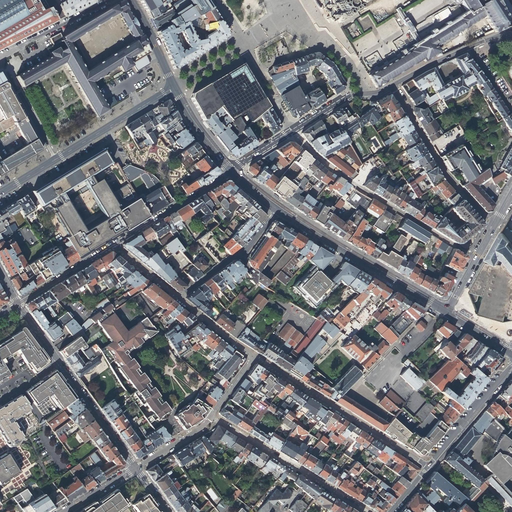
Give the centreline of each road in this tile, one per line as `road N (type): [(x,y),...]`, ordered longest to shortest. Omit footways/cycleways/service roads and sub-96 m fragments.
road 1 (residential): [(475,258),(346,180),(291,130)]
road 2 (residential): [(253,356),(429,467)]
road 3 (tertiary): [(0,192),(174,85)]
road 4 (residential): [(134,468),(16,302)]
road 5 (residential): [(277,208),(446,312)]
road 6 (residential): [(365,511),(212,416)]
road 7 (unclassified): [(390,85),(446,176),(492,227)]
road 8 (residential): [(231,170),(113,243)]
road 9 (residential): [(277,208),(240,251),(176,296)]
road 10 (residential): [(429,467),(511,365)]
road 11 (residential): [(112,0),(0,58)]
